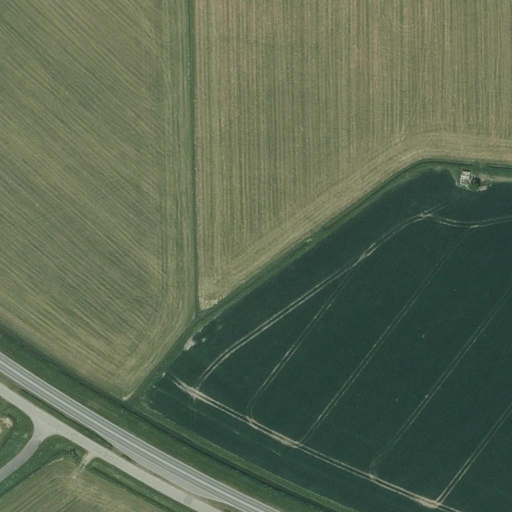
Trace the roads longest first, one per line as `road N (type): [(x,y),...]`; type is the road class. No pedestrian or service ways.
road 1 (track): [(511,184),(464,192),(427,178),(400,186),(190,340)]
road 2 (trunk): [(266,511),(127,442),(0,358)]
road 3 (unclassified): [(209,511),(48,420)]
